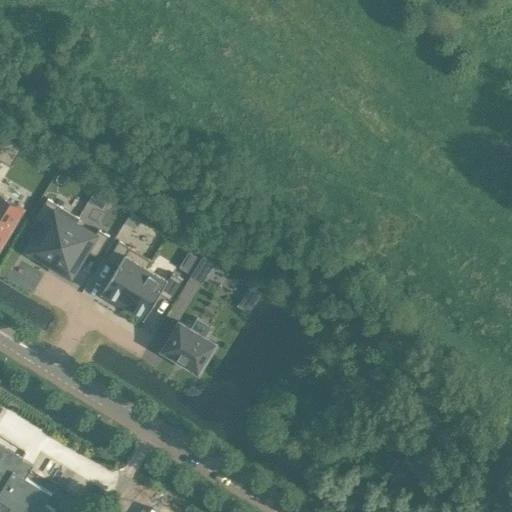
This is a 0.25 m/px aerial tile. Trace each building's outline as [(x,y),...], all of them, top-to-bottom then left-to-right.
[(3,131),(0,136),(0,157),(2,159),(14,138),(3,131)] [(2,159),(13,166),(25,145),(14,138),(2,159)] [(0,192),(0,245),(1,247),(25,207),(1,192),(0,192)] [(48,224),(32,249),(53,262),(78,221),(57,208),(60,203),(50,197),(37,218),(48,224)] [(53,262),(73,274),(88,249),(99,255),(112,235),(101,228),(98,233),(78,221),(53,262)] [(132,246),(121,239),(109,260),(119,266),(104,291),(126,304),(149,266),(127,253),(132,246)] [(193,275),(204,282),(216,261),(205,254),(193,275)] [(172,299),(185,278),(174,272),(170,279),(149,266),(126,304),(147,317),(162,292),(172,299)] [(251,283),(248,288),(260,295),(263,290),(251,283)] [(182,320),(165,349),(201,370),(218,342),(182,320)] [(0,423),(9,408),(0,402),(0,423)] [(0,497),(23,511),(40,511),(52,493),(25,477),(33,464),(23,458),(24,457),(23,457),(0,442),(0,497)] [(76,498),(70,507),(77,511),(84,511),(88,506),(76,498)]
